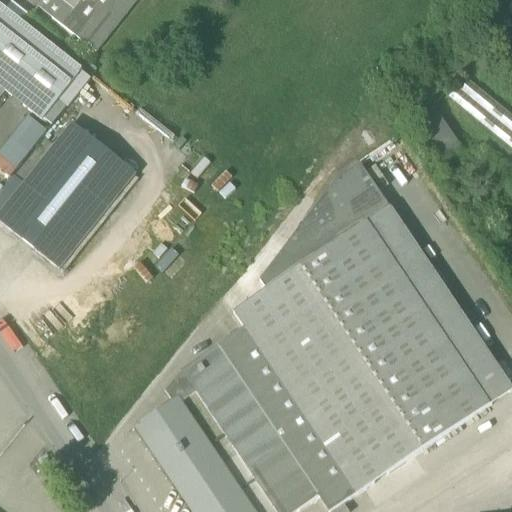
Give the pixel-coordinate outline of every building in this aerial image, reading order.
[(50,0),(55,3),(61,8),(71,16),(84,0),(50,0)] [(84,0),(71,16),(61,8),(51,21),(95,56),(139,0),(84,0)] [(43,14),(51,21),(61,8),(55,3),(49,11),(47,10),(45,10),(43,12),(43,14)] [(30,19),(11,4),(4,13),(23,27),(30,19)] [(0,90),(5,94),(42,123),(59,102),(81,74),(23,27),(4,13),(0,9),(0,90)] [(59,102),(68,109),(90,81),(81,74),(59,102)] [(438,115),(417,129),(441,164),(462,150),(438,115)] [(47,134),(28,118),(0,152),(0,160),(16,173),(47,134)] [(0,215),(0,224),(59,272),(135,177),(72,126),(23,187),(0,215)] [(259,282),(266,292),(389,210),(360,166),(336,181),(259,282)] [(0,195),(0,215),(23,187),(14,179),(0,195)] [(244,331),(219,349),(286,447),(267,460),(267,461),(276,474),(259,486),(276,511),(295,511),(317,497),(327,511),(348,511),(343,504),(511,392),(389,210),(266,292),(233,314),(244,331)] [(250,473),(267,461),(267,460),(286,447),(219,349),(183,374),(196,393),(250,473)] [(176,402),(178,406),(196,393),(183,374),(165,393),(172,404),(176,402)] [(250,511),(214,458),(212,459),(209,455),(211,454),(178,406),(176,402),(172,404),(156,415),(158,417),(153,420),(152,418),(136,428),(192,511),(250,511)] [(250,473),(259,486),(276,474),(267,461),(250,473)]
